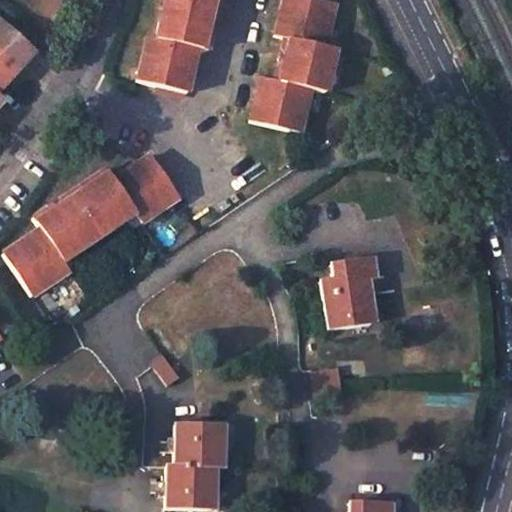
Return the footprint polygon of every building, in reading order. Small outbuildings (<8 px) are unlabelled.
[(160,0),(152,40),(142,37),(133,81),(184,92),(188,73),(194,48),(204,51),(213,3),(213,0),(160,0)] [(330,0),(278,0),(276,11),(271,30),(280,32),(276,54),(271,76),(257,73),(253,93),(248,118),(300,129),(309,84),(324,86),(333,43),(322,41),(330,0)] [(26,64),(0,39),(0,91),(19,71),(26,64)] [(64,195),(29,219),(35,229),(16,243),(0,253),(0,255),(27,298),(65,272),(58,260),(130,211),(138,223),(176,197),(147,155),(130,166),(108,181),(101,169),(64,195)] [(370,258),(329,264),(331,280),(318,282),(325,330),(368,324),(362,279),(373,278),(370,258)] [(161,357),(150,364),(165,386),(176,377),(161,357)] [(335,367),(309,371),(311,384),(337,380),(335,367)] [(337,380),(311,384),(313,397),(339,395),(337,380)] [(218,426),(174,425),(172,466),(165,466),(162,507),(208,509),(209,467),(216,467),(218,426)]
